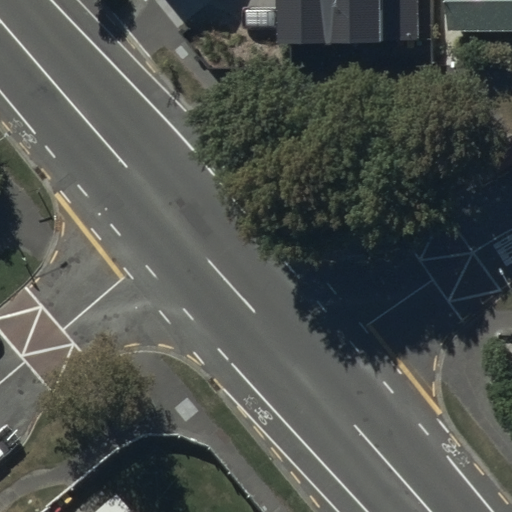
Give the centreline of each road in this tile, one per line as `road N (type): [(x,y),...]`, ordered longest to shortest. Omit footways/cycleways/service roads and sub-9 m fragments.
road 1 (tertiary): [(189,226),(2,0)]
road 2 (residential): [(511,233),(412,293),(312,375)]
road 3 (residential): [(189,226),(0,381)]
road 4 (tertiary): [(312,375),(189,226)]
road 5 (tertiary): [(425,511),(312,375)]
